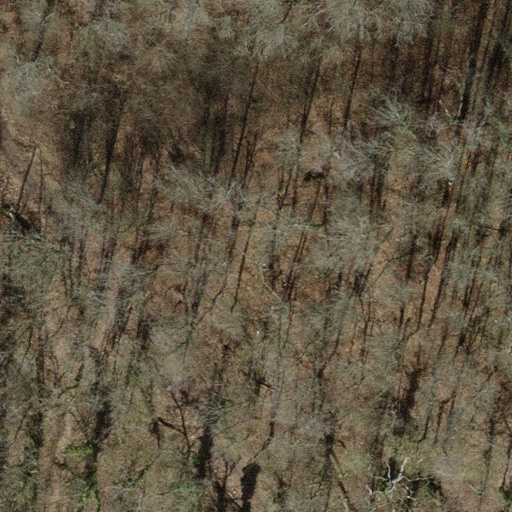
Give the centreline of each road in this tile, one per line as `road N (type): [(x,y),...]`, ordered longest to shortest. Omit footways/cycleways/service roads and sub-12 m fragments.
road 1 (track): [(118,275),(280,511)]
road 2 (track): [(0,120),(118,275)]
